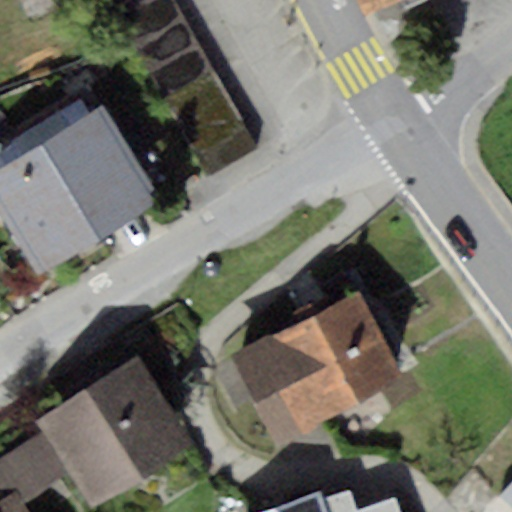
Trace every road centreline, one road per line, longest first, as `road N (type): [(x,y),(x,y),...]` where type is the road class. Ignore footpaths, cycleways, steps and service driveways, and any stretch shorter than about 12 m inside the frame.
road 1 (residential): [(355,154),(359,210),(291,277),(213,336),(190,397),(217,455),(233,469),(389,474),(437,511)]
road 2 (residential): [(0,374),(355,154)]
road 3 (primary): [(401,126),(511,280)]
road 4 (primary): [(328,0),(401,126)]
road 5 (residential): [(401,126),(511,41)]
